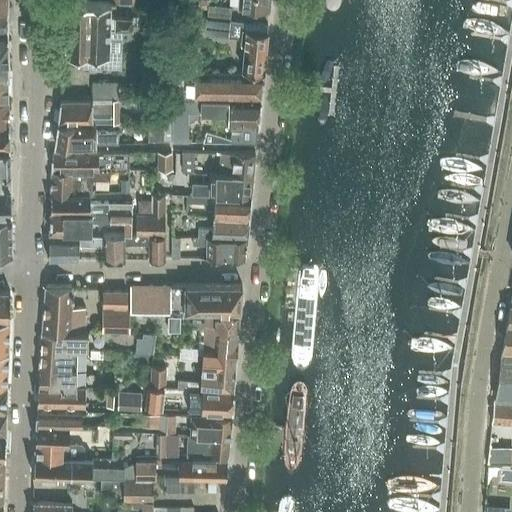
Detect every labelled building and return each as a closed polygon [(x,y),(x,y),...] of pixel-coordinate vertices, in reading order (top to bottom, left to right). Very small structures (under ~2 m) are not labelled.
[(269,11),(270,0),(238,0),(238,8),(269,11)] [(67,1),(65,53),(110,54),(111,34),(122,35),(122,29),(133,29),(133,16),(111,15),(111,3),(70,1),(67,1)] [(232,6),(208,4),(207,18),(230,20),(232,6)] [(268,24),(243,21),(230,20),(207,18),(206,32),(231,35),(231,34),(241,35),(240,43),(244,43),(242,72),(263,72),(268,30),(268,24)] [(0,71),(9,72),(9,32),(0,32),(0,71)] [(177,71),(195,72),(196,56),(177,56),(177,71)] [(9,72),(0,71),(0,99),(8,99),(9,72)] [(176,71),(174,97),(200,98),(260,98),(263,72),(242,72),(195,72),(177,71),(176,71)] [(92,81),(92,97),(113,96),(119,96),(118,81),(92,81)] [(113,96),(92,97),(62,97),(58,121),(96,120),(112,120),(113,96)] [(160,112),(173,113),(174,97),(160,97),(160,112)] [(188,140),(188,121),(193,120),(197,117),(199,112),(209,112),(228,112),(228,123),(237,123),(236,128),(232,128),(231,141),(256,141),(260,98),(200,98),(174,97),(173,113),(173,140),(188,140)] [(8,99),(0,99),(0,124),(9,124),(8,99)] [(164,139),(163,119),(148,119),(149,140),(164,139)] [(96,121),(96,120),(58,121),(55,142),(119,141),(119,131),(95,131),(96,121)] [(0,147),(10,148),(9,124),(0,124),(0,147)] [(0,213),(10,213),(11,185),(11,170),(10,148),(0,147),(0,213)] [(158,150),(158,168),(173,168),(172,150),(158,150)] [(183,171),(194,172),(195,150),(182,150),(183,171)] [(53,152),(52,169),(52,170),(110,169),(129,169),(129,167),(129,151),(53,152)] [(218,173),(231,173),(253,174),(255,151),(221,151),(218,173)] [(110,179),(110,169),(52,170),(51,194),(90,193),(91,193),(92,179),(110,179)] [(152,172),(151,191),(165,192),(166,172),(152,172)] [(211,182),(192,182),(192,186),(192,193),(208,194),(216,195),(229,196),(251,197),(253,174),(231,173),(218,173),(212,173),(211,182)] [(151,192),(152,212),(137,212),(136,233),(150,234),(165,234),(165,193),(165,192),(151,191),(151,192)] [(52,194),(51,209),(121,211),(132,211),(133,201),(90,200),(90,193),(51,194),(52,194)] [(207,203),(208,194),(192,193),(187,193),(187,202),(207,203)] [(251,197),(229,196),(216,195),(213,215),(249,217),(251,197)] [(132,211),(121,211),(51,209),(50,231),(62,231),(62,230),(92,231),(92,221),(110,221),(110,219),(124,220),(124,232),(132,233),(132,211)] [(198,228),(198,236),(247,237),(249,217),(213,215),(212,228),(198,228)] [(0,255),(12,255),(11,217),(0,217),(0,255)] [(150,243),(150,234),(136,233),(132,233),(124,232),(103,232),(103,235),(103,244),(103,258),(125,258),(125,243),(150,243)] [(50,234),(48,259),(78,258),(79,242),(103,244),(103,235),(103,236),(80,234),(50,234)] [(165,257),(165,234),(150,234),(150,243),(150,257),(165,257)] [(171,257),(180,257),(180,236),(172,236),(171,257)] [(245,257),(247,237),(198,236),(193,236),(193,244),(207,244),(207,256),(245,257)] [(321,264),(299,262),(291,366),(313,368),(321,264)] [(240,309),(242,283),(171,284),(170,309),(184,309),(205,310),(239,309),(240,309)] [(46,284),(42,331),(84,332),(85,306),(72,306),(72,284),(46,284)] [(130,309),(170,309),(171,284),(130,284),(130,309)] [(11,290),(0,289),(0,314),(10,315),(11,290)] [(128,306),(128,289),(103,289),(103,306),(128,306)] [(511,302),(510,303),(501,351),(511,351),(511,302)] [(130,332),(130,309),(102,308),(102,332),(130,332)] [(238,331),(239,309),(205,310),(184,309),(181,327),(201,328),(238,331)] [(0,353),(9,353),(10,315),(0,314),(0,353)] [(204,333),(202,347),(236,349),(238,331),(201,328),(200,333),(204,333)] [(42,331),(41,350),(72,350),(72,348),(77,348),(88,348),(88,332),(84,332),(42,331)] [(141,346),(154,347),(156,333),(143,332),(141,346)] [(179,356),(201,357),(201,368),(235,370),(236,349),(202,347),(180,347),(179,356)] [(72,348),(72,350),(41,350),(40,384),(77,385),(77,348),(72,348)] [(511,351),(501,351),(495,397),(492,421),(511,423),(511,351)] [(0,353),(0,386),(7,387),(9,353),(0,353)] [(167,366),(152,365),(151,381),(166,382),(167,366)] [(233,390),(235,370),(201,368),(200,380),(178,378),(177,388),(200,389),(200,388),(201,388),(233,390)] [(304,476),(312,381),(292,379),(284,474),(304,476)] [(85,386),(77,385),(40,384),(38,404),(84,405),(85,386)] [(115,386),(107,385),(106,405),(114,406),(115,386)] [(148,386),(145,407),(170,409),(171,404),(167,404),(169,388),(148,386)] [(201,400),(181,400),(181,408),(231,411),(233,390),(201,388),(201,400)] [(142,391),(119,390),(118,407),(141,408),(142,391)] [(37,422),(69,423),(82,424),(83,412),(37,410),(37,422)] [(150,426),(160,426),(161,413),(151,413),(150,426)] [(160,432),(166,432),(181,433),(182,414),(161,413),(160,426),(160,432)] [(203,415),(202,434),(229,436),(231,416),(203,415)] [(62,456),(63,456),(84,456),(85,446),(82,442),(69,442),(69,423),(37,422),(35,455),(62,456)] [(140,431),(138,450),(151,452),(153,432),(140,431)] [(130,442),(130,432),(113,432),(113,442),(130,442)] [(156,454),(165,454),(166,437),(166,432),(160,432),(156,432),(156,454)] [(181,434),(181,433),(166,432),(166,437),(165,454),(178,455),(179,434),(181,434)] [(227,455),(229,436),(202,434),(188,433),(187,441),(187,455),(227,455)] [(136,477),(136,459),(124,465),(92,465),(92,456),(84,456),(63,456),(62,456),(35,455),(34,476),(92,476),(101,477),(123,477),(133,477),(136,477)] [(156,458),(136,459),(136,477),(156,477),(156,464),(156,458)] [(181,458),(172,458),(172,465),(172,467),(180,467),(180,477),(193,476),(226,477),(227,460),(192,460),(181,458)] [(194,491),(193,476),(180,477),(166,477),(166,491),(194,491)] [(123,496),(123,477),(101,477),(101,496),(123,496)] [(156,477),(136,477),(133,477),(123,477),(123,496),(123,501),(142,500),(141,511),(166,511),(167,505),(153,506),(153,478),(156,478),(156,477)] [(276,511),(292,511),(294,497),(278,496),(276,511)] [(72,511),(72,501),(34,500),(33,511),(72,511)]
